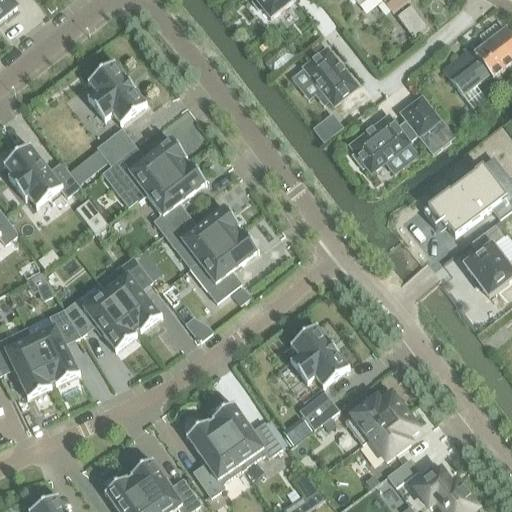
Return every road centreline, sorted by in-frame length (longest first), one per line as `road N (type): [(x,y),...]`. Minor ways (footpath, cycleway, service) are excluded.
road 1 (residential): [(340,255),(153,400),(0,472)]
road 2 (residential): [(340,255),(144,0)]
road 3 (residential): [(511,472),(340,255)]
road 4 (residential): [(115,0),(0,90)]
road 5 (unknown): [(402,92),(409,62),(485,0)]
